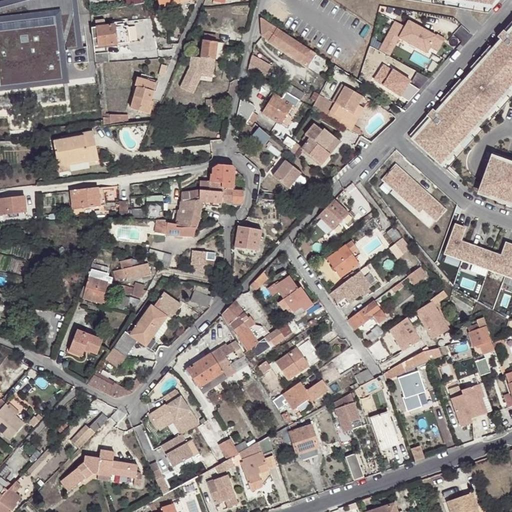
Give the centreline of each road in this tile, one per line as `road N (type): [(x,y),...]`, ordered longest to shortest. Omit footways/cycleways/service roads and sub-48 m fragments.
road 1 (residential): [(284,242),(511,2)]
road 2 (residential): [(0,344),(120,403),(217,308)]
road 3 (unclassified): [(296,511),(511,437)]
road 4 (residential): [(37,189),(205,168),(229,154)]
road 5 (residential): [(229,154),(248,172),(247,203),(228,232),(217,308)]
road 6 (residential): [(377,372),(284,242)]
road 7 (residential): [(264,0),(229,154)]
